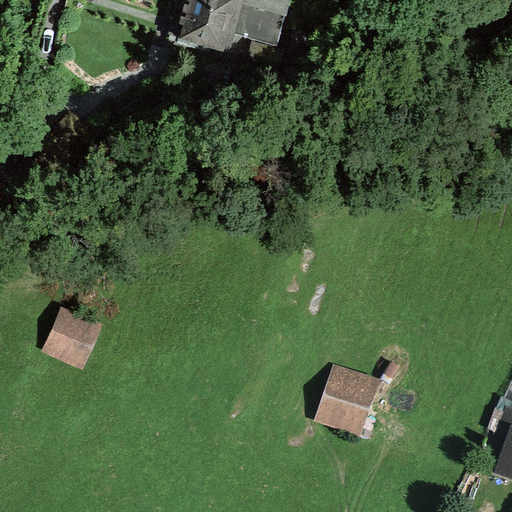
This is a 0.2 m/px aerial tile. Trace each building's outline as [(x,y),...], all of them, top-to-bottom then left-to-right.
[(227,44),(231,31),(276,44),(287,0),(186,0),(185,5),(180,4),(176,20),(174,19),(170,32),(180,35),(178,40),(209,49),(211,40),(227,44)] [(295,33),(288,57),(308,62),(315,38),(295,33)] [(254,43),(249,61),(275,69),(280,50),(254,43)] [(55,130),(77,148),(91,131),(70,113),(55,130)] [(51,133),(31,156),(54,175),(74,153),(51,133)] [(64,308),(48,349),(78,361),(94,320),(64,308)] [(339,367),(321,421),(355,433),(373,379),(339,367)] [(511,441),(502,469),(511,472),(511,411),(510,410),(502,432),(511,435),(511,441)]
